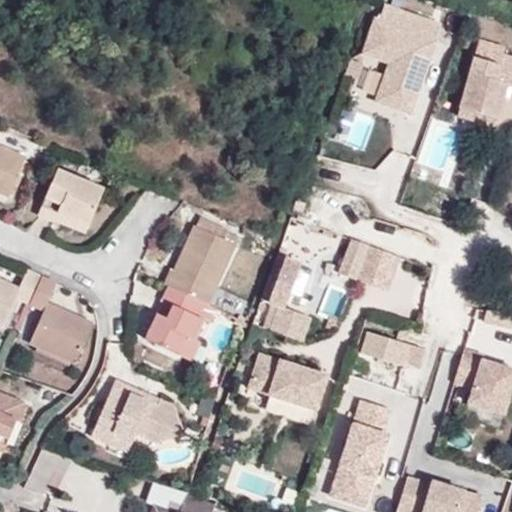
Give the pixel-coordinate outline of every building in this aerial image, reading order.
[(441,21),(384,1),(365,54),(389,62),(375,100),(408,112),(441,21)] [(511,86),(511,57),(502,55),(499,65),(474,58),(457,116),(495,127),(507,85),(511,86)] [(0,193),(9,197),(26,157),(0,145),(0,193)] [(55,223),(56,221),(59,212),(89,225),(105,188),(57,169),(38,215),(55,223)] [(59,212),(56,221),(85,233),(89,225),(59,212)] [(171,270),(164,285),(169,287),(202,303),(207,305),(239,238),(225,232),(222,238),(194,226),(174,272),(171,270)] [(387,292),(401,255),(369,245),(355,280),(387,292)] [(285,259),(268,302),(284,308),(301,264),(285,259)] [(16,299),(29,305),(41,277),(27,270),(19,288),(0,278),(0,326),(2,328),(16,299)] [(48,303),(56,284),(41,277),(29,305),(43,311),(29,343),(76,364),(94,322),(48,303)] [(202,303),(169,287),(145,339),(192,361),(201,342),(195,340),(204,320),(196,316),(202,303)] [(511,313),(482,308),(476,343),(499,348),(502,330),(511,331),(511,313)] [(427,350),(371,333),(363,355),(404,367),(407,358),(423,362),(427,350)] [(481,352),(466,347),(455,382),(468,387),(464,401),(505,414),(511,390),(511,364),(480,355),(481,352)] [(327,371),(258,350),(246,387),(316,408),(327,371)] [(157,404),(160,399),(116,380),(108,397),(126,403),(130,393),(157,404)] [(0,450),(4,452),(24,403),(0,392),(0,450)] [(173,405),(160,399),(157,404),(130,393),(126,403),(108,397),(92,436),(109,444),(114,433),(133,442),(136,434),(159,443),(184,432),(173,405)] [(392,412),(363,403),(335,485),(357,492),(363,475),(376,479),(389,438),(383,436),(392,412)] [(43,446),(29,485),(59,495),(73,456),(43,446)] [(428,480),(410,474),(399,511),(400,511),(476,511),(482,493),(429,476),(428,480)] [(357,492),(335,485),(331,497),(366,509),(376,479),(363,475),(357,492)] [(191,494),(187,493),(180,511),(178,511),(155,505),(152,511),(214,511),(217,504),(191,494)]
